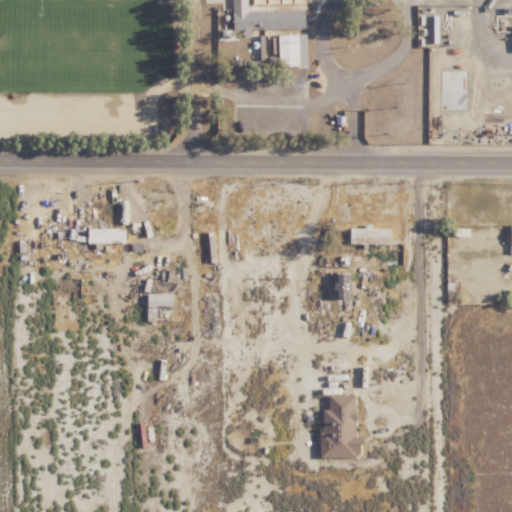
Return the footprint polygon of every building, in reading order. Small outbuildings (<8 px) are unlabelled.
[(231,12),(231,7),(245,7),(245,12),(280,11),(280,29),(231,30),(231,12)] [(276,35),(296,35),(297,66),(277,66),(276,35)] [(368,227),(346,226),(346,243),(386,243),(386,228),(368,227)] [(84,242),(122,243),(122,228),(85,227),(84,242)] [(171,306),(170,293),(143,293),(143,306),(171,306)] [(317,457),(355,457),(355,436),(351,436),(351,394),(323,394),(324,409),(317,409),(317,457)]
